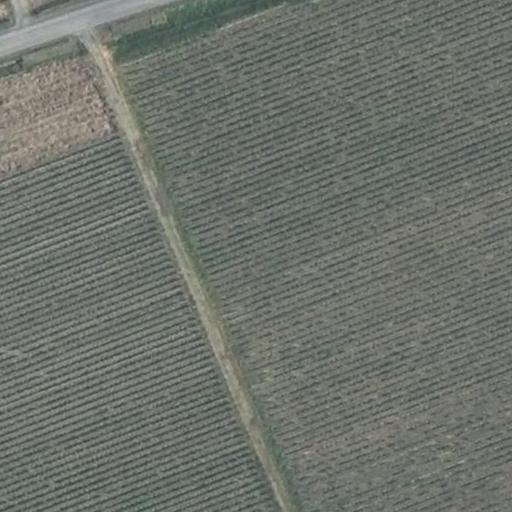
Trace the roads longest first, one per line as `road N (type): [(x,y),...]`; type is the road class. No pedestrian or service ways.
road 1 (track): [(289,511),(78,20)]
road 2 (tertiary): [(0,46),(142,0)]
